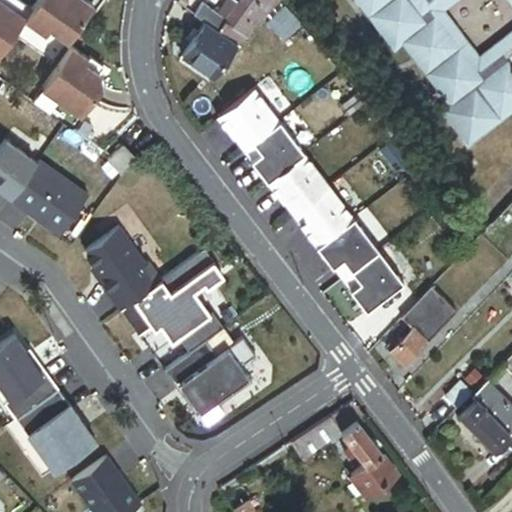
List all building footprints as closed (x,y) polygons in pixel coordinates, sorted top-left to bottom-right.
[(37,0),(25,17),(46,31),(49,26),(68,39),(92,6),(83,0),(37,0)] [(197,2),(194,0),(181,0),(192,9),(197,2)] [(235,0),(226,0),(217,13),(226,19),(238,2),(235,0)] [(246,36),(268,8),(261,3),(263,0),(239,0),(238,2),(226,19),(224,21),(246,36)] [(275,0),(263,0),(261,3),(268,8),(275,0)] [(511,0),(357,0),(392,44),(399,38),(449,102),(440,109),(465,140),(511,103),(511,0)] [(239,45),(240,42),(219,28),(224,21),(226,19),(217,13),(203,2),(194,15),(239,45)] [(219,28),(240,42),(246,36),(224,21),(219,28)] [(180,56),(212,77),(237,47),(206,26),(180,56)] [(44,86),(82,113),(101,86),(98,72),(85,63),(87,59),(72,48),(44,86)] [(87,59),(85,63),(98,72),(102,66),(89,57),(87,59)] [(242,129),(251,140),(277,120),(253,88),(216,116),(232,137),(242,129)] [(250,159),(266,180),(302,152),(277,120),(251,140),(260,151),(250,159)] [(242,129),(232,137),(241,148),(251,140),(242,129)] [(241,148),(250,159),(260,151),(251,140),(241,148)] [(0,194),(8,200),(35,163),(4,141),(0,146),(0,194)] [(110,157),(106,161),(121,175),(135,161),(120,147),(110,157)] [(301,204),(327,184),(302,152),(266,180),(282,201),(292,193),(301,204)] [(58,235),(87,195),(37,160),(35,163),(8,200),(58,235)] [(352,216),(327,184),(301,204),(310,216),(300,224),(316,245),(352,216)] [(292,193),(282,201),(291,212),(301,204),(292,193)] [(443,203),(438,207),(447,219),(452,215),(443,203)] [(291,212),(300,224),(310,216),(301,204),(291,212)] [(427,216),(436,228),(447,219),(438,207),(427,216)] [(352,216),(316,245),(332,266),(342,258),(351,269),(377,249),(352,216)] [(159,280),(147,263),(144,265),(117,227),(85,250),(85,254),(94,267),(101,277),(97,279),(119,309),(159,280)] [(222,328),(210,311),(208,313),(193,292),(202,286),(204,289),(222,276),(202,249),(159,280),(119,309),(137,335),(150,325),(153,330),(158,326),(170,341),(177,337),(188,352),(204,341),(222,328)] [(377,249),(351,269),(360,280),(350,288),(366,309),(402,280),(377,249)] [(342,258),(332,266),(341,277),(351,269),(342,258)] [(101,277),(94,267),(90,270),(97,279),(101,277)] [(341,277),(350,288),(360,280),(351,269),(341,277)] [(430,285),(400,316),(404,319),(417,306),(440,328),(456,310),(430,285)] [(417,306),(404,319),(412,327),(427,341),(440,328),(417,306)] [(404,365),(427,341),(412,327),(401,338),(389,351),(404,365)] [(389,351),(401,338),(398,334),(385,347),(389,351)] [(57,390),(45,374),(41,377),(24,352),(12,336),(0,344),(0,387),(9,400),(3,404),(15,420),(57,390)] [(250,381),(239,365),(253,355),(240,337),(215,356),(204,341),(188,352),(163,370),(174,387),(178,384),(187,396),(183,399),(195,415),(215,400),(218,404),(250,381)] [(45,374),(28,349),(24,352),(41,377),(45,374)] [(511,350),(499,364),(511,377),(511,350)] [(469,396),(473,391),(462,380),(443,399),(455,410),(469,396)] [(511,408),(483,380),(483,381),(496,394),(492,398),(511,416),(511,408)] [(496,394),(483,381),(473,391),(469,396),(473,400),(508,434),(511,429),(511,416),(492,398),(496,394)] [(187,396),(178,384),(174,387),(183,399),(187,396)] [(9,400),(0,387),(0,400),(3,404),(9,400)] [(52,471),(92,442),(76,421),(78,420),(57,390),(15,420),(52,471)] [(424,418),(436,429),(455,410),(443,399),(424,418)] [(362,416),(352,402),(329,417),(339,432),(356,420),(359,417),(362,416)] [(339,432),(329,417),(290,444),(300,459),(339,432)] [(356,420),(378,450),(382,447),(359,417),(356,420)] [(356,420),(339,432),(351,446),(355,452),(366,466),(381,454),(378,450),(356,420)] [(355,452),(351,446),(346,450),(350,456),(355,452)] [(392,469),(381,454),(366,466),(377,481),(392,469)] [(105,457),(70,482),(91,511),(129,511),(139,505),(122,480),(121,481),(105,457)]
